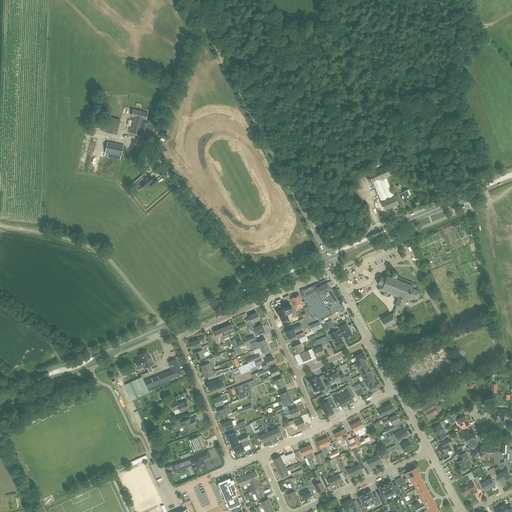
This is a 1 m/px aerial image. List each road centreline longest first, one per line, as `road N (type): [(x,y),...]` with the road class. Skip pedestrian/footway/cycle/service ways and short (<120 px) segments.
road 1 (unclassified): [(326,255),(195,0)]
road 2 (track): [(491,201),(459,103),(466,58),(456,0)]
road 3 (unclassified): [(163,326),(101,252),(0,225)]
road 4 (secondary): [(163,326),(326,255)]
road 5 (secondary): [(326,255),(471,193)]
road 6 (residential): [(298,511),(429,451)]
road 7 (residential): [(230,467),(179,336)]
